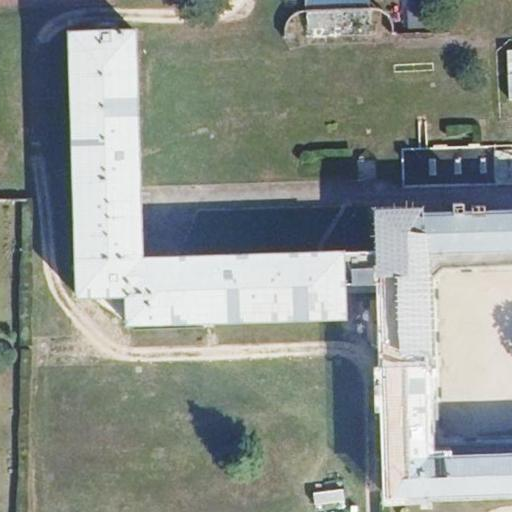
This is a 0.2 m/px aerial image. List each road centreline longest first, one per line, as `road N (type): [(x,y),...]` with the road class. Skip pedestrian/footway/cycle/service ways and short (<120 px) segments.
road 1 (residential): [(366,350),(52,354)]
road 2 (residential): [(62,19),(226,14),(234,0)]
road 3 (residential): [(374,511),(366,350)]
